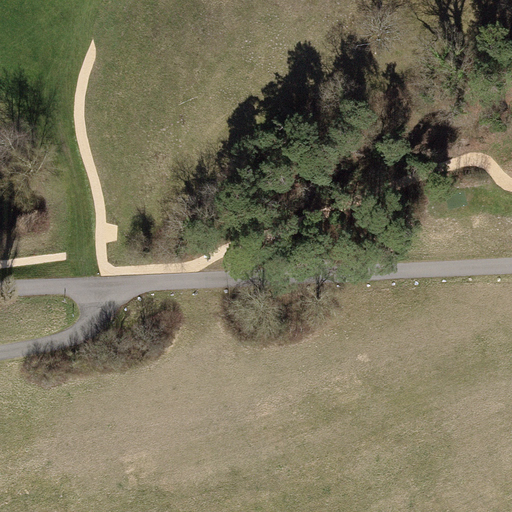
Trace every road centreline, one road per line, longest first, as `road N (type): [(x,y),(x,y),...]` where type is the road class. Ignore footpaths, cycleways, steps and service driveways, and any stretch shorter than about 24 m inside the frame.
road 1 (unclassified): [(99,287),(511,268)]
road 2 (unclassified): [(99,287),(100,316),(80,334),(0,353)]
